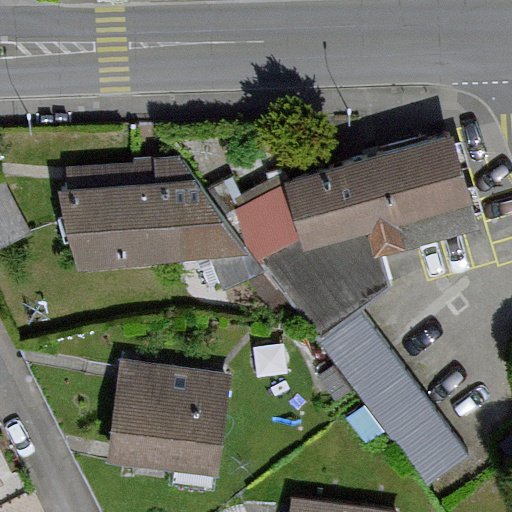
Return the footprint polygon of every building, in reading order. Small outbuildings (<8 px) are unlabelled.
[(475,217),(449,123),(300,169),(221,203),(317,334),(359,303),(395,281),(375,243),(475,217)] [(58,183),(78,257),(206,246),(223,284),(260,267),(181,152),(138,156),(67,162),(67,182),(58,183)] [(0,175),(0,244),(27,232),(0,176),(0,175)] [(317,334),(425,481),(467,450),(359,303),(317,334)] [(122,355),(110,452),(216,464),(227,367),(122,355)] [(291,492),(288,511),(395,511),(397,504),(291,492)]
